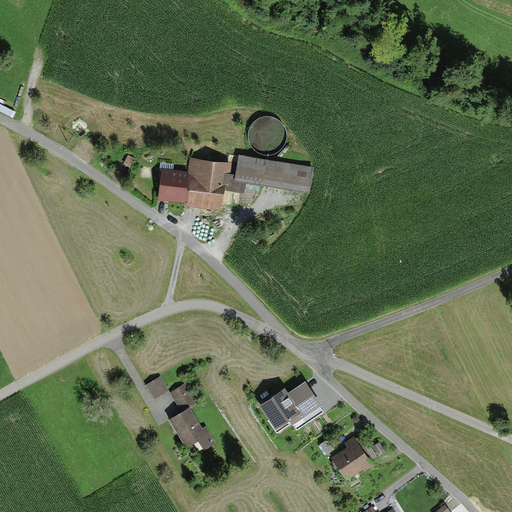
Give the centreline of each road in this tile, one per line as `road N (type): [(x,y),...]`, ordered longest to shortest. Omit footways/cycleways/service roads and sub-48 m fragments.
road 1 (residential): [(0,118),(198,248),(303,350)]
road 2 (residential): [(0,394),(122,327),(194,303),(214,305),(303,350)]
road 3 (residential): [(473,511),(303,350)]
road 4 (residential): [(511,268),(303,350)]
